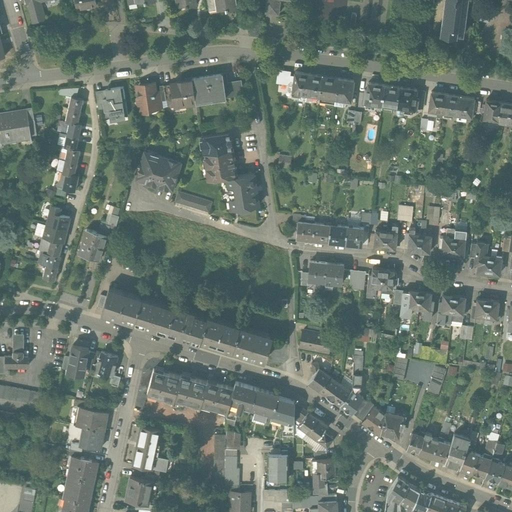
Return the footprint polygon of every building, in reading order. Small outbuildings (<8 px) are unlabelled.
[(25,0),(27,5),(28,5),(31,16),(30,16),(32,22),(45,19),(40,1),(44,0),(25,0)] [(95,0),(75,0),(77,9),(79,8),(79,9),(85,8),(97,6),(95,0)] [(216,0),(207,0),(209,11),(218,10),(216,0)] [(236,9),(234,0),(216,0),(218,10),(225,9),(226,10),(236,9)] [(265,0),(264,11),(279,13),(280,0),(265,0)] [(511,0),(444,0),(441,32),(463,35),(467,0),(511,0)] [(166,2),(159,3),(162,24),(169,23),(166,2)] [(477,5),(475,20),(489,22),(491,7),(477,5)] [(207,11),(201,12),(202,24),(209,23),(207,11)] [(247,25),(246,15),(239,16),(241,28),(248,27),(247,25)] [(260,26),(247,25),(248,27),(249,35),(259,36),(261,24),(260,24),(260,26)] [(309,75),(294,72),(292,83),(290,82),(289,86),(292,86),(290,95),(298,96),(298,99),(306,100),(309,75)] [(223,73),(192,78),(196,101),(212,98),(212,96),(224,94),(225,98),(226,97),(224,84),(223,73)] [(322,76),(309,75),(306,100),(318,102),(322,76)] [(338,78),(322,76),(318,102),(334,104),(335,98),(338,78)] [(192,78),(177,81),(175,83),(170,83),(172,94),(169,94),(167,97),(168,99),(168,102),(171,105),(176,104),(179,105),(187,104),(187,102),(196,101),(192,78)] [(353,81),(338,78),(335,98),(343,99),(343,101),(350,102),(353,81)] [(241,82),(224,84),(226,97),(243,94),(241,82)] [(385,85),(368,82),(367,90),(364,89),(362,102),(382,104),(385,85)] [(149,83),(139,84),(138,86),(137,87),(139,96),(137,98),(138,102),(140,104),(141,110),(144,112),(148,111),(150,109),(150,107),(156,106),(158,108),(163,107),(162,100),(160,90),(154,91),(153,87),(149,85),(149,83)] [(170,83),(159,85),(160,90),(162,100),(168,99),(167,97),(169,94),(172,94),(170,83)] [(400,87),(385,85),(382,104),(382,109),(397,111),(400,87)] [(96,91),(95,91),(98,109),(104,108),(106,117),(110,116),(110,120),(125,118),(125,115),(128,115),(123,87),(121,87),(120,86),(105,89),(106,94),(97,95),(96,91)] [(417,90),(400,87),(397,111),(412,114),(412,109),(418,110),(419,97),(416,97),(417,90)] [(78,88),(61,89),(59,94),(71,96),(76,97),(78,88)] [(446,94),(430,92),(427,113),(435,114),(435,116),(443,118),(444,112),(446,94)] [(460,96),(446,94),(444,112),(454,114),(453,119),(457,120),(458,115),(460,96)] [(76,97),(71,96),(69,108),(80,111),(83,98),(76,97)] [(473,98),(460,96),(458,115),(470,117),(471,110),(474,111),(475,103),(472,103),(473,98)] [(501,102),(485,100),(484,106),(482,105),(481,110),(484,111),(483,119),(485,119),(484,125),(498,127),(501,103),(501,102)] [(511,104),(501,103),(498,127),(511,129),(511,104)] [(32,107),(26,108),(26,110),(27,109),(29,120),(34,119),(32,107)] [(80,111),(69,108),(66,121),(70,122),(78,123),(80,111)] [(26,110),(0,113),(0,138),(0,140),(1,140),(31,135),(29,120),(27,109),(26,110)] [(355,111),(347,109),(345,121),(353,122),(354,121),(355,111)] [(362,112),(355,111),(354,121),(360,122),(362,112)] [(78,123),(70,122),(67,134),(79,137),(82,124),(78,123)] [(202,136),(204,154),(232,149),(230,132),(202,136)] [(79,137),(67,134),(64,147),(68,147),(76,149),(79,137)] [(76,149),(68,147),(65,160),(77,162),(80,150),(76,149)] [(232,149),(204,154),(208,180),(226,177),(236,176),(232,149)] [(181,162),(145,151),(137,177),(148,180),(147,182),(156,184),(156,183),(167,187),(167,186),(173,188),(181,162)] [(291,156),(279,154),(278,166),(290,168),(291,156)] [(77,162),(65,160),(62,172),(66,173),(75,175),(75,174),(77,162)] [(66,173),(62,172),(61,180),(57,184),(58,187),(75,190),(79,175),(75,174),(75,175),(66,173)] [(236,176),(226,177),(231,209),(239,208),(239,209),(242,210),(249,209),(250,207),(250,206),(259,205),(254,173),(236,176)] [(359,177),(352,176),(351,181),(351,186),(351,188),(358,188),(359,177)] [(442,187),(425,185),(424,192),(441,194),(442,187)] [(67,189),(57,187),(56,194),(65,196),(67,189)] [(459,190),(442,187),(441,194),(441,196),(452,197),(453,193),(459,194),(459,190)] [(56,192),(48,188),(45,195),(53,199),(56,192)] [(212,202),(178,191),(175,202),(209,212),(212,202)] [(60,208),(51,205),(46,224),(68,230),(71,217),(59,214),(60,208)] [(406,205),(398,205),(397,219),(404,219),(406,205)] [(413,206),(406,205),(404,219),(411,220),(413,206)] [(440,207),(433,206),(432,219),(439,220),(440,207)] [(388,211),(380,210),(379,219),(387,220),(388,211)] [(371,213),(361,212),(360,222),(370,223),(371,213)] [(305,214),(293,213),(292,222),(297,223),(298,220),(305,221),(305,214)] [(118,216),(112,214),(108,226),(109,226),(108,231),(113,232),(118,216)] [(305,221),(298,220),(297,223),(296,239),(312,240),(314,222),(305,221)] [(331,223),(314,222),(312,240),(329,242),(331,223)] [(347,225),(331,223),(329,242),(345,244),(347,225)] [(68,230),(46,224),(42,236),(63,242),(64,242),(68,230)] [(98,233),(86,229),(79,252),(99,258),(108,231),(109,226),(108,226),(101,224),(98,233)] [(392,230),(386,230),(384,247),(396,248),(396,241),(399,241),(400,231),(397,231),(398,224),(393,224),(392,230)] [(363,226),(347,225),(345,244),(362,245),(363,226)] [(415,228),(410,227),(409,233),(406,232),(405,242),(408,242),(407,250),(418,251),(420,234),(414,233),(415,228)] [(384,247),(386,230),(375,229),(372,228),(371,238),(374,238),(373,246),(384,247)] [(448,236),(443,236),(440,236),(439,245),(442,246),(441,253),(452,254),(455,229),(448,228),(448,236)] [(466,230),(455,229),(452,254),(463,255),(464,248),(467,248),(468,239),(465,239),(465,238),(466,230)] [(434,235),(431,235),(420,234),(418,251),(429,252),(430,245),(433,245),(434,235)] [(63,242),(42,236),(38,249),(42,249),(49,252),(49,251),(59,254),(63,242)] [(511,238),(504,237),(502,250),(509,251),(511,238)] [(487,243),(478,241),(477,244),(478,244),(477,251),(476,257),(476,263),(479,263),(478,271),(488,272),(491,255),(485,255),(487,243)] [(477,244),(471,243),(469,256),(476,257),(477,251),(478,244),(477,244)] [(59,254),(49,251),(49,252),(42,249),(40,256),(42,257),(40,262),(46,264),(58,267),(61,254),(59,254)] [(496,256),(491,255),(488,272),(499,274),(500,266),(503,267),(504,263),(501,263),(502,257),(502,254),(497,254),(496,256)] [(327,263),(310,261),(309,272),(308,279),(325,280),(327,263)] [(344,264),(327,263),(325,280),(342,282),(342,280),(343,269),(344,264)] [(58,267),(46,264),(43,276),(54,279),(58,267)] [(372,267),(371,275),(368,274),(366,294),(375,295),(376,285),(382,286),(383,268),(372,267)] [(394,270),(383,268),(382,286),(381,291),(389,292),(390,287),(392,287),(393,287),(396,287),(397,273),(396,271),(395,270),(394,270)] [(366,271),(343,269),(342,280),(349,281),(349,287),(364,288),(366,271)] [(142,296),(109,286),(106,295),(103,307),(102,309),(135,319),(142,296)] [(420,290),(409,288),(408,290),(403,290),(402,303),(400,313),(410,314),(411,306),(418,306),(420,290)] [(403,290),(395,289),(393,302),(402,303),(403,290)] [(431,291),(420,290),(418,306),(424,307),(423,316),(431,317),(434,298),(431,298),(431,291)] [(106,295),(101,293),(97,305),(103,307),(106,295)] [(454,294),(443,293),(442,300),(439,299),(437,321),(450,322),(451,318),(454,294)] [(465,295),(454,294),(451,318),(462,320),(463,312),(466,313),(467,303),(464,303),(465,295)] [(175,306),(142,296),(135,319),(168,329),(175,306)] [(488,298),(476,297),(474,314),(485,315),(488,298)] [(499,300),(488,298),(485,315),(485,323),(492,324),(492,319),(500,320),(501,307),(498,307),(499,300)] [(195,310),(188,308),(187,310),(175,306),(168,329),(167,329),(200,339),(201,337),(207,316),(194,312),(195,310)] [(240,324),(208,314),(207,316),(201,337),(233,347),(240,324)] [(324,326),(308,323),(307,328),(323,332),(324,326)] [(273,334),(240,324),(233,347),(266,357),(269,344),(273,334)] [(377,330),(360,327),(359,333),(376,336),(377,330)] [(307,328),(303,328),(300,345),(329,351),(332,333),(323,332),(307,328)] [(23,333),(13,334),(14,355),(23,355),(23,333)] [(397,354),(405,356),(405,352),(401,352),(402,350),(400,350),(401,345),(399,344),(397,354)] [(88,348),(73,345),(70,357),(68,368),(84,372),(84,369),(88,351),(88,348)] [(431,346),(421,345),(420,357),(429,359),(431,346)] [(447,349),(431,346),(429,359),(446,362),(447,349)] [(363,350),(355,350),(353,372),(361,373),(363,350)] [(95,352),(88,351),(84,369),(90,370),(92,363),(95,352)] [(118,356),(102,352),(97,370),(113,374),(118,356)] [(10,355),(0,354),(0,370),(10,371),(10,365),(10,355)] [(14,355),(10,355),(10,365),(28,365),(28,355),(23,355),(14,355)] [(70,357),(64,356),(62,367),(68,368),(70,357)] [(408,358),(397,356),(393,377),(403,380),(408,358)] [(486,369),(487,365),(485,364),(486,361),(480,360),(479,362),(478,367),(486,369)] [(495,363),(488,362),(487,365),(486,369),(494,370),(495,363)] [(511,366),(511,363),(503,362),(502,370),(511,371),(511,366)] [(318,363),(311,364),(313,376),(309,382),(319,390),(330,375),(319,367),(318,363)] [(394,365),(388,363),(386,370),(392,372),(394,365)] [(445,368),(435,365),(431,375),(432,376),(442,379),(445,368)] [(457,366),(449,365),(448,374),(456,375),(457,366)] [(180,376),(154,369),(147,392),(174,399),(180,376)] [(501,373),(492,370),(489,381),(498,384),(501,373)] [(361,373),(353,372),(352,389),(356,392),(360,388),(361,373)] [(207,382),(181,374),(180,376),(174,399),(174,400),(175,398),(201,405),(201,403),(207,382)] [(511,385),(511,375),(506,374),(503,383),(511,385)] [(121,376),(115,375),(112,385),(118,386),(121,376)] [(330,375),(319,390),(330,397),(341,382),(330,375)] [(432,376),(427,391),(437,395),(442,379),(432,376)] [(382,379),(378,397),(387,399),(392,381),(382,379)] [(234,387),(207,380),(207,382),(201,403),(227,410),(226,414),(230,402),(234,387)] [(257,388),(235,381),(234,387),(230,402),(226,416),(227,416),(227,421),(234,423),(237,411),(241,412),(243,406),(251,408),(257,388)] [(341,382),(330,397),(341,405),(351,390),(341,382)] [(18,387),(0,383),(0,396),(15,399),(18,387)] [(43,392),(18,387),(15,399),(22,401),(23,400),(41,403),(43,392)] [(278,394),(257,388),(251,408),(256,410),(254,415),(270,420),(272,415),(277,395),(278,395),(278,394)] [(351,390),(341,405),(352,413),(363,397),(356,392),(352,389),(351,390)] [(294,402),(279,397),(279,396),(278,395),(277,395),(272,415),(284,418),(283,435),(294,435),(294,422),(294,402)] [(90,401),(75,398),(74,405),(81,406),(89,407),(90,401)] [(308,412),(294,402),(294,422),(298,425),(308,412)] [(374,404),(362,421),(380,433),(380,431),(385,412),(374,404)] [(89,407),(81,406),(77,424),(86,426),(104,429),(108,411),(89,407)] [(18,415),(0,411),(0,422),(16,425),(18,415)] [(406,415),(385,411),(385,412),(380,431),(390,434),(389,435),(390,437),(396,438),(397,437),(398,435),(400,428),(403,429),(405,422),(406,415)] [(308,412),(298,425),(308,432),(317,419),(308,412)] [(317,419),(308,432),(319,441),(318,442),(327,448),(333,439),(323,432),(327,426),(317,419)] [(423,421),(416,419),(407,448),(419,452),(425,432),(421,430),(423,421)] [(439,439),(433,457),(445,461),(451,443),(444,440),(444,438),(446,439),(451,423),(444,421),(439,439)] [(169,424),(158,422),(156,428),(161,429),(168,431),(169,424)] [(156,428),(141,424),(133,464),(148,467),(153,468),(153,467),(158,468),(167,470),(169,461),(155,458),(161,429),(156,428)] [(104,429),(86,426),(82,444),(82,445),(84,445),(101,448),(104,429)] [(432,434),(425,432),(419,452),(428,455),(427,457),(432,458),(432,457),(433,457),(439,439),(431,436),(432,434)] [(445,461),(460,466),(469,439),(454,433),(451,443),(445,461)] [(225,435),(214,435),(214,459),(225,459),(225,435)] [(460,466),(460,467),(472,471),(478,453),(471,450),(472,448),(473,449),(477,437),(470,435),(469,439),(460,466)] [(82,444),(72,442),(71,448),(82,451),(84,445),(82,445),(82,444)] [(82,451),(71,448),(69,455),(72,455),(75,455),(81,457),(82,451)] [(491,458),(478,453),(472,471),(485,476),(491,458)] [(281,454),(268,454),(268,479),(287,479),(287,454),(281,454)] [(81,457),(75,455),(70,475),(94,480),(98,460),(81,457)] [(236,455),(225,455),(225,467),(236,467),(236,455)] [(334,458),(317,459),(318,467),(313,467),(314,484),(314,485),(324,484),(324,483),(324,476),(335,475),(334,458)] [(491,458),(485,476),(498,481),(504,463),(491,458)] [(225,459),(214,459),(213,487),(225,489),(225,484),(225,467),(225,459)] [(504,463),(498,481),(511,486),(511,466),(510,465),(504,463)] [(225,467),(225,484),(237,484),(239,484),(239,467),(236,467),(225,467)] [(94,480),(70,475),(66,497),(89,502),(94,480)] [(146,479),(131,475),(126,499),(137,501),(146,503),(149,491),(152,492),(155,480),(146,479)] [(409,483),(398,476),(388,492),(384,511),(394,511),(400,511),(399,501),(409,483)] [(324,484),(314,485),(314,484),(313,484),(313,495),(318,494),(327,494),(327,483),(324,483),(324,484)] [(409,483),(399,501),(408,505),(408,510),(407,510),(407,511),(414,511),(413,510),(413,507),(420,490),(409,483)] [(25,487),(24,493),(34,496),(36,490),(25,487)] [(287,490),(268,490),(269,496),(275,496),(275,502),(282,502),(293,502),(293,496),(287,496),(287,490)] [(431,494),(420,490),(413,507),(413,510),(414,511),(418,511),(419,510),(424,511),(425,511),(431,494)] [(237,491),(232,491),(232,492),(231,499),(233,499),(232,511),(243,511),(243,510),(248,510),(247,511),(248,511),(250,492),(237,491)] [(34,496),(24,493),(22,499),(33,502),(34,496)] [(327,494),(318,494),(318,505),(319,505),(318,501),(337,500),(336,493),(327,494)] [(445,511),(450,501),(431,494),(425,511),(445,511)] [(87,511),(89,502),(66,497),(62,511),(87,511)] [(337,511),(337,500),(318,501),(319,505),(319,507),(309,508),(309,511),(337,511)] [(146,503),(137,501),(136,509),(140,509),(149,510),(151,504),(146,503)] [(463,511),(465,507),(450,501),(445,511),(463,511)] [(292,511),(293,502),(282,502),(281,511),(292,511)]
